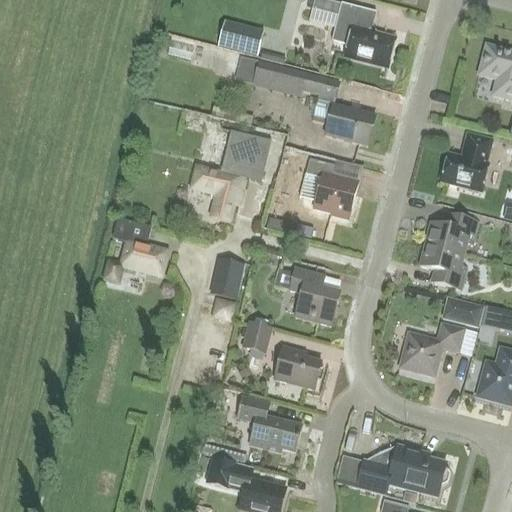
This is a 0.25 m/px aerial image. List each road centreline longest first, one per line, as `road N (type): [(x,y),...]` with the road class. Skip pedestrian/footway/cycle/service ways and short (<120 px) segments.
road 1 (unclassified): [(450,0),(367,302),(362,364),(370,390)]
road 2 (track): [(144,511),(199,299),(189,260)]
road 3 (unclassified): [(370,390),(408,421),(511,449)]
road 4 (unclassified): [(326,511),(323,482),(342,414),(370,390)]
